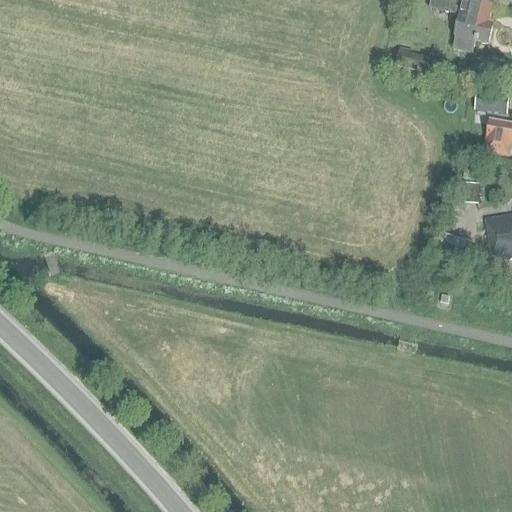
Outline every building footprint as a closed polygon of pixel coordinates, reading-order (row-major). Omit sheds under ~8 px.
[(456,42),(453,54),(471,59),(474,45),(487,48),(493,27),(488,26),(492,12),(444,0),(430,0),(427,12),(458,20),(453,42),(456,42)] [(423,62),(398,55),(395,69),(419,75),(423,62)] [(476,94),(473,114),(505,117),(508,97),(476,94)] [(511,147),(511,126),(489,123),(484,156),(508,159),(510,147),(511,147)] [(511,218),(484,223),(491,265),(511,260),(511,218)] [(442,245),(437,262),(461,269),(466,252),(442,245)]
